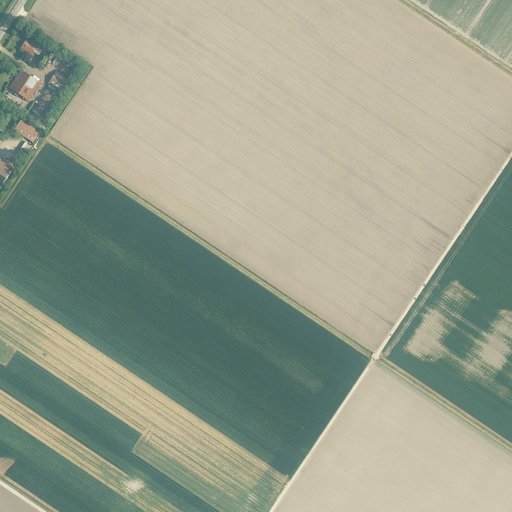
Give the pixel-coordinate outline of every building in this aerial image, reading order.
[(38,55),(41,51),(36,48),(36,47),(26,41),(21,48),(31,55),(33,52),(38,55)] [(28,101),(40,84),(20,71),(9,88),(28,101)] [(63,94),(71,82),(56,72),(48,84),(63,94)] [(15,131),(32,143),(39,133),(21,121),(15,131)] [(3,145),(0,144),(0,153),(5,157),(14,142),(11,140),(10,142),(6,140),(3,145)]
